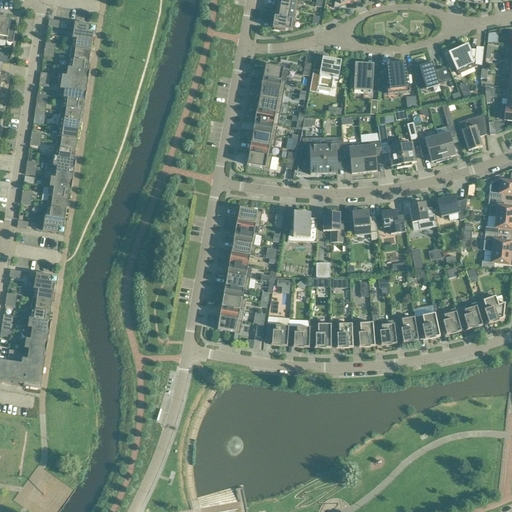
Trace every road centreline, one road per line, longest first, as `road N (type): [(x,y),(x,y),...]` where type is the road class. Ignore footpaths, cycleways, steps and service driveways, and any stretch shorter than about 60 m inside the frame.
road 1 (residential): [(187,350),(337,368),(412,362),(511,336)]
road 2 (residential): [(217,183),(369,193),(511,156)]
road 3 (residential): [(5,241),(44,0)]
road 4 (residential): [(480,22),(396,7),(309,42)]
road 5 (residential): [(309,42),(403,50),(480,22)]
road 6 (residential): [(132,511),(166,435),(187,350)]
road 7 (residential): [(187,350),(217,183)]
road 8 (residential): [(217,183),(242,47)]
